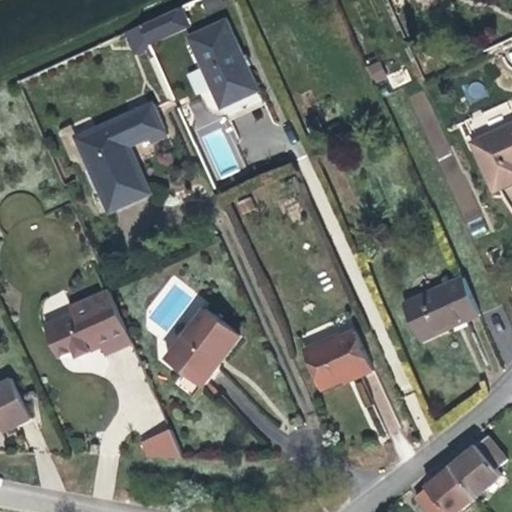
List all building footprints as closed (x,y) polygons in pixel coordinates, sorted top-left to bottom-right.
[(225,3),(223,0),(204,0),(208,11),(225,3)] [(150,43),(186,26),(178,9),(142,25),(145,32),(150,43)] [(260,90),(228,20),(192,38),(223,107),(260,90)] [(145,32),(142,25),(127,32),(136,53),(151,46),(150,43),(145,32)] [(378,60),(366,67),(374,84),(387,78),(378,60)] [(405,68),(386,74),(390,87),(409,81),(405,68)] [(229,121),(266,104),(260,90),(223,107),(229,121)] [(511,111),(508,102),(467,121),(476,142),(474,143),(495,191),(511,183),(511,111)] [(152,193),(131,146),(151,136),(153,141),(169,134),(156,104),(79,138),(112,211),(152,193)] [(470,235),(486,229),(455,155),(440,161),(470,235)] [(481,314),(465,277),(406,304),(422,341),(481,314)] [(135,344),(111,289),(71,307),(74,312),(46,325),(62,357),(77,350),(79,358),(93,351),(91,347),(101,343),(103,347),(106,356),(135,344)] [(204,387),(242,335),(207,308),(168,360),(204,387)] [(375,371),(357,329),(343,336),(342,333),(305,349),(323,390),(345,381),(357,376),(358,378),(375,371)] [(93,351),(103,347),(101,343),(91,347),(93,351)] [(34,418),(14,378),(0,384),(0,424),(2,424),(7,433),(34,418)] [(172,429),(144,442),(150,456),(185,458),(172,429)] [(499,469),(510,459),(490,437),(479,446),(479,445),(454,467),(480,497),(505,477),(499,469)] [(508,478),(511,474),(511,459),(501,470),(508,478)] [(428,511),(461,511),(480,497),(454,467),(417,498),(428,511)]
